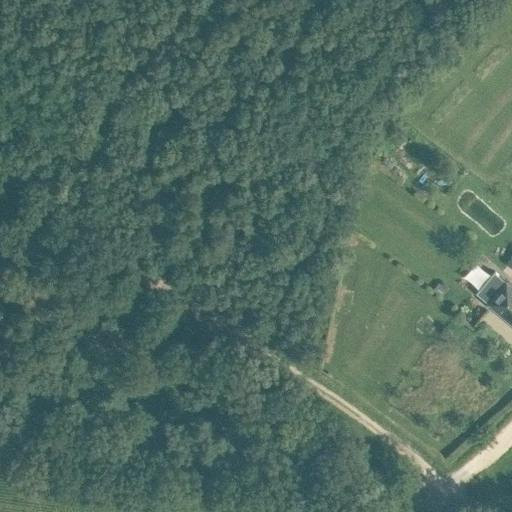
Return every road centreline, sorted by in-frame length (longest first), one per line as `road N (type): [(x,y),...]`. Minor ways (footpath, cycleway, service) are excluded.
road 1 (track): [(511,430),(440,496),(428,470),(0,159)]
road 2 (unclassified): [(472,511),(440,496),(0,433)]
